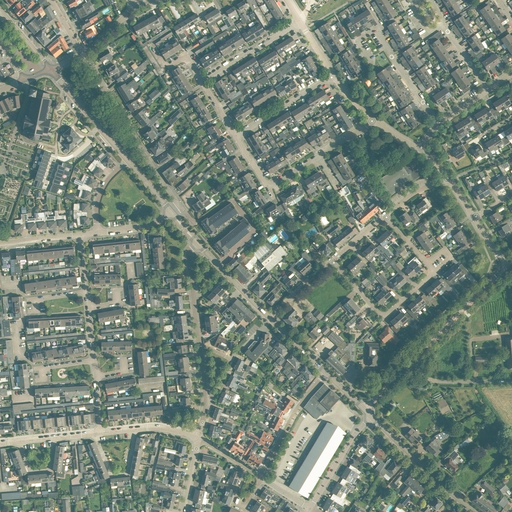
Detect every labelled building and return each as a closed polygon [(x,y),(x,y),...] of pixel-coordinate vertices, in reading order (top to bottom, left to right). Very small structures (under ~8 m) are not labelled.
[(15,10),(14,10),(20,17),(27,11),(24,8),(27,6),(29,8),(33,5),(35,3),(33,1),(32,1),(31,0),(25,0),(24,2),(22,0),(21,0),(14,6),(15,7),(13,8),(15,10)] [(46,0),(45,0),(39,0),(38,1),(40,4),(31,12),(29,10),(20,18),(25,24),(39,12),(43,9),(48,4),(46,0)] [(85,9),(92,5),(91,3),(92,2),(91,0),(90,0),(87,3),(78,7),(78,8),(72,11),(74,14),(73,14),(75,17),(77,20),(88,15),(85,9)] [(259,7),(270,0),(247,0),(246,1),(248,3),(249,5),(253,11),(259,7)] [(270,0),(259,7),(253,11),(254,11),(266,30),(285,18),(274,0),(270,0)] [(456,2),(454,0),(450,0),(445,3),(446,6),(442,9),(443,11),(456,2)] [(249,5),(248,3),(246,4),(244,1),(237,5),(241,11),(244,8),(246,10),(249,8),(248,8),(250,7),(249,5)] [(378,14),(391,6),(388,1),(380,7),(381,9),(377,12),(378,14)] [(450,12),(458,7),(456,2),(443,11),(444,12),(449,10),(450,12)] [(493,3),(492,2),(485,6),(483,4),(479,7),(481,9),(480,10),(483,15),(491,9),(489,7),(493,3)] [(56,16),(52,10),(49,5),(44,10),(43,9),(39,12),(42,17),(38,20),(35,18),(27,25),(35,34),(41,29),(56,16)] [(385,15),(394,10),(391,6),(378,14),(379,16),(384,13),(385,15)] [(226,12),(230,17),(234,15),(236,18),(239,17),(237,13),(233,7),(226,12)] [(461,11),(458,7),(450,12),(452,15),(447,18),(448,19),(461,11)] [(485,19),(498,10),(497,8),(492,11),(491,9),(483,15),(485,19)] [(223,18),(221,16),(221,15),(217,9),(211,13),(215,19),(218,17),(220,20),(223,18)] [(375,25),(377,24),(368,9),(363,12),(369,21),(371,19),(375,25)] [(394,19),(392,17),(396,15),(394,10),(385,15),(387,18),(382,21),(383,23),(386,21),(388,23),(394,19)] [(488,23),(496,17),(495,15),(499,12),(498,10),(485,19),(488,23)] [(82,28),(83,29),(91,24),(90,21),(100,15),(98,12),(83,20),(84,22),(80,24),(80,26),(81,28),(82,28)] [(366,22),(369,21),(363,12),(359,15),(368,30),(370,29),(366,22)] [(464,14),(462,12),(456,17),(457,19),(456,20),(454,21),(456,23),(451,27),(452,28),(465,19),(462,15),(464,14)] [(212,21),(215,19),(211,13),(205,17),(209,23),(211,26),(214,24),(212,21)] [(368,30),(359,15),(358,13),(353,15),(360,26),(362,24),(366,31),(368,30)] [(196,26),(199,25),(201,28),(203,26),(204,28),(208,26),(207,25),(206,25),(204,21),(201,22),(200,20),(196,14),(191,17),(195,24),(196,26)] [(151,16),(156,26),(157,28),(162,26),(156,15),(153,16),(152,15),(151,16)] [(357,28),(360,26),(353,15),(349,18),(350,21),(359,36),(361,34),(357,28)] [(54,23),(58,21),(56,16),(41,29),(42,31),(36,36),(40,41),(47,36),(43,32),(49,27),(49,28),(52,25),(55,29),(56,28),(57,27),(54,23)] [(156,26),(151,16),(146,18),(152,28),(156,26)] [(189,27),(195,24),(191,17),(185,21),(189,27)] [(491,27),(504,18),(503,17),(498,20),(496,17),(488,23),(491,27)] [(142,21),(147,31),(152,28),(146,18),(142,21)] [(227,18),(223,20),(228,28),(230,27),(232,26),(228,20),(227,18)] [(452,31),(458,27),(460,29),(468,24),(470,22),(467,18),(465,19),(452,28),(451,30),(452,31)] [(494,31),(502,26),(501,23),(505,20),(504,18),(491,27),(494,31)] [(396,21),(395,21),(394,19),(388,23),(389,25),(387,26),(389,29),(384,32),(385,34),(398,25),(396,21)] [(142,21),(138,23),(143,33),(147,31),(142,21)] [(186,29),(189,27),(185,21),(179,24),(187,36),(189,35),(186,29)] [(358,37),(359,36),(350,21),(346,23),(351,32),(354,30),(358,37)] [(259,22),(255,25),(255,26),(261,35),(266,33),(265,32),(264,31),(260,23),(259,22)] [(317,35),(330,27),(328,22),(319,27),(319,28),(320,28),(321,30),(316,33),(317,35)] [(135,38),(143,33),(138,23),(133,26),(135,30),(131,32),(135,38)] [(187,36),(179,24),(174,28),(178,34),(181,40),(187,36)] [(458,37),(471,28),(468,24),(460,29),(462,32),(457,35),(458,37)] [(393,35),(401,30),(398,25),(385,34),(386,35),(391,32),(393,35)] [(502,26),(494,31),(497,36),(510,27),(509,25),(504,28),(502,26)] [(95,35),(101,30),(98,26),(93,31),(92,29),(85,33),(88,39),(95,35)] [(257,38),(261,35),(255,26),(251,29),(257,38)] [(62,34),(59,29),(58,30),(57,27),(56,28),(57,30),(58,30),(59,32),(53,37),(50,40),(47,36),(40,41),(45,46),(51,41),(52,43),(62,34)] [(214,32),(212,27),(209,29),(213,36),(219,33),(217,30),(214,32)] [(325,36),(333,31),(330,27),(317,35),(319,37),(323,34),(325,36)] [(391,42),(406,33),(403,28),(401,30),(393,35),(394,38),(390,41),(391,42)] [(466,38),(467,40),(476,34),(471,28),(458,37),(459,39),(464,35),(466,38),(465,38),(466,38)] [(247,32),(253,41),(257,38),(251,29),(247,32)] [(323,44),(336,35),(333,31),(325,36),(327,39),(322,42),(323,44)] [(251,42),(253,41),(247,32),(242,34),(247,43),(248,43),(248,42),(250,41),(251,42)] [(245,42),(240,33),(235,36),(241,44),(243,43),(244,44),(246,43),(245,42)] [(398,44),(407,39),(409,37),(406,33),(391,42),(392,44),(397,41),(398,44)] [(504,43),(511,37),(511,35),(511,36),(509,34),(509,33),(501,39),(504,43)] [(62,47),(64,50),(65,50),(66,51),(69,49),(68,48),(69,48),(62,35),(62,34),(52,43),(47,47),(51,52),(56,58),(63,51),(60,48),(62,47)] [(241,44),(235,36),(234,34),(234,35),(234,34),(232,35),(234,37),(231,39),(237,48),(238,47),(238,46),(241,44)] [(336,35),(323,44),(324,46),(329,43),(331,45),(341,38),(339,35),(338,34),(336,35)] [(463,43),(461,44),(462,46),(464,45),(469,42),(470,44),(479,39),(476,34),(467,40),(463,43)] [(439,41),(444,38),(443,36),(440,38),(437,40),(434,42),(431,44),(430,45),(433,49),(441,44),(439,41)] [(290,47),(296,44),(291,37),(286,40),(290,47)] [(342,44),(339,40),(341,39),(341,38),(331,45),(332,48),(328,51),(329,52),(342,44)] [(235,49),(237,48),(231,39),(227,41),(232,50),(235,48),(235,49)] [(396,51),(409,43),(407,39),(398,44),(400,47),(395,49),(396,51)] [(469,52),(482,43),(479,39),(470,44),(472,47),(467,50),(469,52)] [(182,49),(177,40),(171,44),(176,51),(177,52),(180,50),(179,49),(181,48),(182,49)] [(285,50),(290,47),(286,40),(281,44),(285,50)] [(171,44),(170,41),(168,43),(169,45),(166,47),(170,55),(171,56),(174,54),(173,53),(176,51),(171,44)] [(232,50),(227,41),(222,44),(228,54),(233,51),(232,50)] [(436,54),(449,45),(447,43),(443,46),(441,44),(433,49),(436,54)] [(485,47),(482,43),(469,52),(467,53),(468,55),(474,50),(476,53),(477,52),(478,54),(485,49),(484,47),(485,47)] [(224,56),(228,54),(222,44),(218,47),(224,56)] [(282,52),(285,50),(281,44),(275,47),(279,54),(281,57),(284,55),(282,52)] [(342,44),(329,52),(330,54),(335,51),(336,54),(344,49),(342,44)] [(170,55),(166,47),(164,45),(162,46),(164,49),(160,51),(166,59),(169,57),(168,56),(170,55)] [(439,58),(447,52),(445,50),(450,46),(449,45),(436,54),(439,58)] [(212,51),(219,61),(223,58),(216,46),(214,47),(215,49),(212,51)] [(411,47),(410,47),(405,51),(404,51),(402,53),(403,53),(404,55),(400,58),(401,60),(415,50),(413,52),(411,47)] [(101,62),(105,60),(108,58),(109,60),(113,58),(108,49),(101,54),(98,56),(101,62)] [(342,61),(358,51),(356,49),(349,54),(348,51),(340,56),(342,61)] [(219,61),(212,51),(212,50),(208,52),(207,52),(214,63),(219,61)] [(279,58),(275,51),(274,51),(273,50),(271,52),(271,53),(269,54),(273,61),(275,64),(279,62),(277,59),(278,58),(279,58)] [(409,61),(416,56),(418,55),(415,50),(401,60),(402,62),(407,59),(409,61)] [(207,52),(208,52),(207,51),(205,53),(206,54),(204,56),(204,57),(210,66),(214,63),(207,52)] [(352,57),(359,53),(358,51),(342,61),(345,65),(353,60),(352,57)] [(442,62),(455,53),(453,52),(449,55),(447,52),(439,58),(442,62)] [(453,61),(451,58),(458,53),(457,52),(455,53),(442,62),(445,66),(453,61)] [(275,64),(273,61),(269,54),(264,58),(268,64),(270,68),(275,64)] [(494,54),(490,57),(496,65),(498,63),(501,68),(503,66),(500,62),(494,54)] [(311,59),(309,56),(302,60),(303,61),(300,62),(303,68),(313,62),(312,61),(313,61),(311,58),(311,59)] [(407,69),(419,60),(416,56),(409,61),(410,64),(406,67),(407,69)] [(206,69),(210,66),(204,57),(200,59),(199,59),(205,68),(206,69)] [(255,71),(261,68),(254,58),(254,57),(251,59),(251,60),(249,61),(253,68),(255,71)] [(493,66),(496,65),(490,57),(486,60),(495,72),(497,71),(493,66)] [(270,68),(268,64),(264,58),(259,61),(258,61),(263,68),(264,71),(270,68)] [(348,70),(363,60),(362,58),(355,63),(353,60),(345,65),(348,70)] [(495,72),(486,60),(485,58),(480,61),(487,71),(488,71),(488,70),(490,69),(493,73),(495,72)] [(150,60),(149,59),(133,70),(137,75),(147,67),(152,63),(150,61),(150,60)] [(414,70),(425,63),(421,59),(419,60),(407,69),(408,71),(413,67),(414,70)] [(351,74),(359,69),(357,66),(364,62),(363,60),(348,70),(346,71),(349,75),(351,74)] [(446,72),(461,62),(459,60),(455,63),(453,61),(445,66),(443,68),(446,72)] [(249,61),(244,64),(248,71),(253,68),(249,61)] [(305,74),(316,67),(313,62),(303,68),(305,70),(304,71),(305,74)] [(282,66),(278,69),(279,69),(280,72),(284,70),(285,72),(288,70),(290,69),(289,66),(287,63),(284,64),(282,66)] [(244,64),(238,68),(244,77),(246,76),(245,73),(248,71),(244,64)] [(0,82),(8,79),(7,76),(9,75),(2,65),(0,66),(0,82)] [(115,77),(118,82),(129,74),(125,69),(124,70),(121,66),(117,68),(115,65),(106,70),(110,76),(114,74),(116,76),(115,77)] [(424,66),(411,75),(412,77),(417,73),(419,76),(427,70),(424,66)] [(174,77),(181,73),(182,72),(180,69),(179,70),(178,68),(178,67),(174,70),(173,68),(169,70),(174,77)] [(316,67),(306,73),(308,75),(311,73),(313,76),(313,77),(319,72),(320,72),(318,69),(317,69),(316,67)] [(351,74),(354,78),(369,69),(368,67),(361,71),(359,69),(351,74)] [(454,77),(466,69),(465,67),(461,70),(459,68),(459,67),(451,73),(454,77)] [(242,79),(244,77),(238,68),(233,71),(237,78),(240,76),(242,79)] [(380,78),(393,69),(391,68),(387,71),(385,68),(377,74),(380,78)] [(383,83),(391,77),(389,74),(394,71),(393,69),(380,78),(383,83)] [(457,82),(465,76),(463,74),(468,70),(466,69),(454,77),(457,82)] [(417,84),(430,75),(427,70),(419,76),(421,79),(416,82),(417,84)] [(177,83),(185,78),(186,78),(184,75),(183,76),(181,73),(174,77),(174,78),(172,79),(176,85),(178,83),(177,83)] [(425,85),(433,79),(430,75),(417,84),(418,85),(423,82),(425,85)] [(460,86),(472,77),(471,75),(467,79),(465,76),(457,82),(460,86)] [(386,87),(399,78),(397,76),(393,80),(391,77),(383,83),(386,87)] [(472,77),(460,86),(463,90),(460,92),(462,95),(471,89),(469,86),(471,85),(471,84),(471,85),(469,82),(474,79),(472,77)] [(125,83),(117,88),(121,94),(129,90),(131,88),(132,87),(133,87),(137,83),(139,82),(135,78),(127,85),(125,83)] [(181,89),(188,84),(189,83),(187,81),(186,81),(185,78),(177,83),(178,83),(181,89)] [(291,90),(297,87),(293,80),(290,78),(285,81),(287,84),(287,83),(291,90)] [(389,91),(397,86),(395,83),(400,80),(399,78),(386,87),(389,91)] [(426,87),(422,90),(422,91),(423,92),(424,92),(425,91),(427,90),(428,89),(431,87),(436,83),(438,82),(435,78),(433,79),(425,85),(426,87)] [(137,83),(133,87),(135,90),(142,83),(141,82),(140,80),(139,82),(137,83)] [(218,89),(227,84),(228,83),(226,80),(223,82),(222,80),(215,84),(218,89)] [(280,83),(280,84),(282,87),(286,93),(291,90),(287,83),(287,84),(285,81),(283,82),(283,81),(280,83)] [(446,83),(446,82),(445,81),(441,84),(444,89),(441,91),(447,99),(449,97),(453,102),(454,100),(452,97),(455,95),(449,87),(446,83)] [(179,102),(190,95),(189,95),(188,92),(192,90),(192,89),(192,90),(192,89),(191,86),(190,87),(188,84),(181,89),(184,94),(177,99),(179,102)] [(228,90),(228,91),(231,89),(227,84),(218,89),(222,95),(228,90)] [(405,87),(403,85),(399,88),(397,86),(389,91),(387,93),(389,97),(390,96),(390,97),(392,95),(392,96),(405,87)] [(271,97),(277,93),(272,87),(267,90),(271,97)] [(280,97),(286,93),(282,87),(276,90),(280,97)] [(395,100),(403,94),(401,92),(406,88),(405,87),(392,96),(395,100)] [(271,97),(267,90),(266,88),(260,91),(262,93),(266,100),(271,97)] [(22,119),(22,123),(23,125),(24,126),(24,128),(26,128),(25,135),(29,136),(30,136),(31,138),(30,138),(31,139),(33,140),(32,140),(33,141),(33,140),(35,140),(35,141),(36,141),(35,140),(38,140),(40,138),(40,139),(41,140),(50,142),(50,140),(52,133),(48,133),(49,131),(51,130),(52,125),(51,123),(50,123),(51,121),(51,120),(50,120),(50,121),(48,120),(49,114),(50,114),(50,113),(51,107),(52,107),(52,106),(51,106),(53,99),(50,99),(51,94),(49,94),(49,93),(47,93),(47,94),(40,92),(38,91),(37,91),(37,90),(32,89),(31,89),(30,95),(33,96),(32,102),(29,113),(29,116),(26,115),(26,118),(25,118),(22,119)] [(153,101),(161,94),(157,89),(149,96),(153,101)] [(167,89),(161,94),(164,97),(170,91),(167,89)] [(126,102),(134,98),(129,90),(121,94),(126,102)] [(241,93),(240,91),(236,93),(234,91),(230,93),(228,91),(228,90),(222,95),(225,100),(229,98),(231,100),(236,97),(241,93)] [(330,100),(323,90),(321,92),(320,90),(318,91),(324,100),(325,103),(330,100)] [(320,103),(324,100),(318,91),(316,93),(317,94),(315,95),(320,103)] [(444,100),(447,99),(441,91),(437,94),(446,106),(448,105),(444,100)] [(262,93),(259,95),(257,92),(254,93),(260,103),(266,100),(262,93)] [(255,107),(260,103),(254,93),(251,95),(253,99),(251,100),(255,107)] [(410,95),(409,93),(405,97),(403,94),(395,100),(393,101),(396,105),(410,95)] [(444,108),(446,106),(437,94),(433,97),(438,105),(439,105),(441,103),(444,108)] [(0,114),(0,115),(0,114),(0,112),(1,112),(2,114),(13,108),(12,106),(13,106),(14,106),(14,108),(20,107),(19,95),(12,96),(13,99),(11,99),(9,100),(8,98),(0,101),(0,114)] [(194,106),(202,101),(198,96),(194,98),(192,96),(193,95),(187,99),(189,102),(191,101),(194,106)] [(320,103),(315,95),(313,97),(312,95),(310,96),(316,105),(320,103)] [(400,109),(401,108),(409,103),(409,102),(409,103),(407,100),(412,97),(410,95),(396,105),(398,109),(400,109)] [(511,105),(511,99),(511,97),(508,99),(506,95),(499,100),(505,109),(507,107),(508,108),(511,105)] [(311,108),(316,105),(310,96),(308,98),(309,99),(307,100),(308,102),(311,108)] [(137,99),(128,105),(132,112),(142,105),(140,103),(137,99)] [(502,110),(505,109),(499,100),(493,104),(495,107),(492,109),(496,115),(499,114),(498,111),(501,109),(502,110)] [(198,111),(205,107),(202,101),(194,106),(198,111)] [(245,107),(249,114),(254,111),(249,102),(248,101),(245,103),(247,106),(245,107)] [(313,110),(311,108),(308,102),(306,103),(305,102),(303,103),(309,112),(313,110)] [(305,115),(309,112),(303,103),(301,104),(302,106),(300,107),(305,115)] [(335,115),(343,110),(341,107),(343,107),(342,104),(332,110),(335,115)] [(401,117),(403,115),(416,107),(415,105),(410,108),(408,106),(409,106),(408,105),(398,112),(401,117)] [(201,117),(208,112),(205,107),(198,111),(195,113),(197,116),(199,114),(201,117)] [(245,107),(239,110),(244,117),(249,114),(245,107)] [(305,115),(300,107),(298,108),(297,107),(295,108),(300,117),(305,115)] [(406,120),(414,114),(413,112),(417,108),(416,107),(403,115),(406,120)] [(487,107),(481,111),(486,120),(489,119),(490,120),(493,117),(496,115),(492,109),(489,110),(487,107)] [(145,108),(135,116),(144,127),(153,119),(145,108)] [(182,115),(183,113),(180,108),(178,110),(167,120),(172,125),(182,115)] [(296,120),(300,117),(295,108),(293,110),(294,111),(292,112),(291,112),(293,114),(296,120)] [(238,121),(244,117),(239,110),(238,109),(232,112),(238,121)] [(338,119),(347,113),(345,111),(344,112),(343,110),(335,115),(338,119)] [(160,111),(153,117),(157,121),(162,115),(160,111)] [(484,122),(486,120),(481,111),(474,115),(476,119),(474,120),(478,127),(480,125),(479,123),(483,120),(484,122)] [(208,112),(201,117),(199,118),(203,126),(206,124),(205,123),(212,118),(208,112)] [(300,126),(296,120),(293,114),(290,116),(288,112),(287,112),(288,112),(286,114),(285,112),(283,113),(289,123),(289,124),(293,121),(298,128),(300,126)] [(285,125),(289,123),(283,113),(281,115),(282,116),(280,117),(285,125)] [(340,123),(348,118),(346,116),(348,115),(347,113),(338,119),(340,123)] [(409,124),(422,115),(421,113),(416,117),(414,114),(406,120),(409,124)] [(17,115),(14,114),(12,120),(2,124),(4,127),(14,122),(17,115)] [(409,124),(412,128),(420,123),(420,122),(420,123),(418,120),(423,117),(422,115),(409,124)] [(285,125),(280,117),(277,119),(277,117),(275,118),(280,128),(285,125)] [(280,128),(275,118),(273,120),(273,121),(271,122),(277,131),(281,129),(280,128)] [(341,127),(342,127),(352,121),(350,119),(349,120),(348,118),(340,123),(339,124),(341,127)] [(478,127),(474,120),(471,122),(468,118),(461,122),(467,131),(470,129),(469,128),(473,125),(475,129),(478,127)] [(345,131),(353,126),(351,124),(353,123),(352,121),(342,127),(345,131)] [(277,131),(271,122),(269,124),(268,122),(266,124),(267,125),(265,127),(268,132),(271,131),(272,133),(276,130),(277,131)] [(458,130),(455,132),(456,134),(457,136),(459,139),(462,137),(466,135),(468,133),(467,131),(461,122),(455,126),(458,130)] [(210,134),(219,129),(216,125),(213,127),(211,123),(204,127),(207,132),(208,131),(210,134)] [(326,126),(325,124),(323,126),(323,125),(319,128),(320,130),(326,140),(328,138),(327,137),(329,136),(328,134),(331,132),(328,127),(327,127),(326,126)] [(153,125),(151,127),(151,128),(148,130),(149,131),(144,134),(147,139),(146,139),(148,141),(149,142),(155,138),(157,136),(155,132),(157,130),(153,125)] [(61,136),(60,142),(64,143),(65,144),(64,144),(67,148),(64,151),(66,154),(74,147),(72,145),(76,142),(77,144),(82,140),(80,137),(80,136),(79,135),(78,135),(71,127),(63,134),(64,135),(62,137),(61,136)] [(155,144),(150,147),(152,150),(151,152),(152,154),(154,153),(156,156),(165,150),(165,149),(167,148),(167,149),(170,148),(169,147),(176,142),(171,136),(174,134),(171,128),(170,127),(168,129),(166,132),(161,136),(161,137),(159,140),(155,143),(155,144)] [(511,130),(510,128),(504,132),(506,135),(503,137),(507,144),(510,142),(509,140),(511,137),(511,130)] [(214,144),(219,141),(221,140),(219,135),(222,133),(219,129),(210,134),(213,138),(211,139),(212,140),(209,142),(210,144),(205,147),(206,148),(214,144)] [(314,129),(309,132),(310,134),(312,136),(318,145),(319,144),(319,142),(321,141),(316,133),(315,131),(314,131),(314,129)] [(324,141),(326,140),(320,130),(316,133),(321,141),(323,139),(324,141)] [(250,143),(259,137),(256,133),(247,139),(250,143)] [(312,136),(310,137),(309,135),(307,137),(308,138),(312,146),(313,146),(315,145),(316,146),(318,145),(312,136)] [(507,144),(503,137),(500,139),(498,135),(492,140),(497,149),(500,147),(499,145),(503,143),(504,146),(507,144)] [(254,146),(262,141),(259,137),(250,143),(251,145),(252,144),(254,146)] [(224,150),(231,145),(227,139),(221,143),(219,141),(214,144),(206,148),(209,152),(216,148),(216,149),(218,148),(219,148),(222,147),(224,150)] [(310,148),(307,143),(304,139),(300,141),(305,149),(307,148),(308,149),(310,148)] [(495,151),(497,149),(492,140),(485,144),(487,147),(485,149),(486,151),(488,154),(489,155),(492,153),(490,151),(494,149),(495,151)] [(255,151),(266,144),(264,145),(262,141),(254,146),(255,148),(254,149),(255,151)] [(303,150),(305,149),(300,141),(296,144),(302,153),(304,152),(303,150)] [(178,150),(182,154),(190,146),(187,142),(178,150)] [(472,149),(468,142),(463,145),(466,150),(467,151),(472,149)] [(260,157),(266,153),(268,152),(270,151),(266,144),(255,151),(256,153),(258,152),(259,154),(259,155),(259,154),(260,157)] [(300,154),(302,153),(296,144),(292,146),(297,154),(299,153),(300,154)] [(458,150),(454,152),(458,159),(465,154),(464,152),(466,150),(463,145),(462,144),(460,146),(459,145),(456,147),(458,150)] [(229,155),(235,151),(231,145),(224,150),(226,153),(223,155),(224,157),(221,158),(224,162),(230,157),(229,155)] [(488,154),(486,151),(484,153),(479,145),(472,150),(476,157),(480,155),(482,158),(488,154)] [(294,155),(297,154),(292,146),(288,149),(293,158),(295,157),(294,155)] [(32,167),(32,168),(38,170),(37,172),(35,180),(33,186),(36,187),(42,189),(49,192),(57,194),(63,196),(65,190),(66,187),(67,183),(68,180),(69,176),(71,173),(72,169),(73,165),(66,163),(60,161),(57,160),(58,156),(57,155),(58,154),(44,149),(43,151),(43,150),(38,149),(37,153),(36,156),(35,160),(34,163),(32,167)] [(291,159),(293,158),(288,149),(284,151),(288,159),(289,159),(291,158),(291,159)] [(159,161),(158,162),(160,164),(161,164),(161,165),(171,159),(167,152),(157,159),(159,161)] [(168,181),(172,186),(181,180),(179,176),(183,172),(184,173),(188,170),(194,164),(195,163),(194,161),(200,155),(197,152),(189,160),(190,161),(188,162),(176,171),(177,172),(177,173),(168,181)] [(331,166),(345,157),(345,156),(343,157),(341,153),(336,156),(335,156),(334,157),(332,158),(333,159),(333,158),(334,161),(329,164),(331,166)] [(95,159),(104,168),(106,166),(107,167),(109,165),(110,166),(113,164),(112,163),(113,162),(109,158),(105,154),(100,159),(98,156),(95,159)] [(177,173),(177,172),(175,174),(173,171),(188,160),(186,157),(183,154),(172,162),(174,165),(162,173),(168,181),(177,173)] [(287,164),(287,163),(282,155),(278,158),(284,167),(286,166),(285,165),(287,163),(287,164)] [(346,162),(349,160),(346,156),(345,157),(331,166),(332,167),(337,164),(338,167),(347,162),(346,162)] [(230,158),(231,157),(230,158),(230,157),(224,162),(217,166),(218,167),(219,167),(222,166),(224,166),(227,164),(230,169),(229,170),(240,163),(236,157),(231,160),(230,158)] [(282,168),(284,167),(278,158),(274,161),(279,168),(281,167),(282,168)] [(102,171),(104,168),(95,159),(92,163),(95,165),(91,170),(95,173),(94,174),(99,177),(99,176),(100,177),(102,174),(103,171),(102,171)] [(277,170),(279,168),(274,161),(270,163),(276,172),(278,171),(277,170)] [(335,175),(349,166),(347,162),(338,167),(340,170),(335,173),(336,174),(335,175)] [(403,187),(423,176),(419,168),(415,171),(410,162),(405,165),(402,167),(383,177),(382,178),(390,192),(391,193),(391,195),(397,192),(403,187)] [(240,175),(238,172),(244,169),(240,163),(229,170),(232,174),(232,173),(234,176),(232,177),(233,179),(235,178),(241,174),(240,175)] [(274,174),(276,172),(270,163),(266,166),(271,174),(271,173),(273,172),(274,174)] [(507,173),(504,169),(501,165),(498,166),(503,174),(500,176),(501,178),(498,180),(503,187),(509,184),(504,176),(504,175),(507,173)] [(344,176),(352,171),(349,166),(335,175),(336,177),(342,173),(344,176)] [(352,171),(344,176),(345,179),(340,182),(343,186),(348,183),(350,182),(349,181),(349,179),(355,175),(352,171)] [(322,186),(328,182),(325,176),(322,178),(318,172),(311,177),(316,184),(319,182),(322,186)] [(252,179),(248,173),(242,177),(241,174),(235,178),(237,180),(238,180),(242,186),(244,184),(252,179)] [(492,182),(497,191),(503,187),(498,180),(495,181),(494,179),(491,181),(487,174),(484,176),(489,183),(489,184),(492,182)] [(74,183),(79,185),(91,190),(92,187),(93,187),(95,185),(96,185),(97,182),(96,182),(97,181),(92,178),(91,179),(87,176),(84,182),(76,178),(74,183)] [(491,192),(486,185),(489,183),(484,176),(481,178),(484,183),(483,183),(481,184),(483,187),(480,188),(485,196),(491,192)] [(313,187),(316,184),(311,177),(304,181),(308,187),(305,188),(309,194),(315,190),(313,187)] [(187,178),(177,187),(181,192),(188,185),(187,184),(190,181),(187,178)] [(245,192),(240,195),(241,196),(242,197),(246,195),(252,191),(251,188),(256,185),(252,179),(244,184),(242,186),(244,189),(245,192)] [(90,192),(91,190),(79,185),(77,189),(81,190),(79,196),(84,198),(89,200),(90,199),(91,196),(90,196),(91,193),(90,192)] [(470,185),(467,187),(469,190),(472,195),(474,193),(478,200),(479,199),(480,200),(484,198),(483,197),(485,196),(480,188),(479,186),(476,188),(473,190),(470,185)] [(213,191),(217,196),(222,191),(218,186),(215,188),(216,188),(213,191)] [(301,191),(300,191),(296,186),(294,187),(294,189),(289,192),(295,203),(296,203),(301,200),(300,198),(303,196),(304,195),(301,191)] [(256,200),(263,196),(259,190),(256,192),(254,189),(252,191),(246,195),(248,197),(249,200),(254,197),(256,200)] [(295,203),(289,192),(283,196),(283,194),(280,196),(284,202),(281,205),(284,211),(288,209),(285,205),(290,202),(292,205),(293,205),(295,203)] [(209,200),(208,201),(202,193),(197,196),(200,200),(193,205),(195,209),(194,209),(196,212),(197,211),(197,212),(200,210),(202,212),(206,209),(205,207),(211,203),(209,200)] [(263,196),(256,200),(259,207),(266,202),(263,196)] [(428,209),(432,206),(426,197),(423,200),(423,201),(417,206),(419,208),(415,211),(417,214),(427,207),(428,209)] [(210,240),(214,245),(213,245),(214,246),(213,246),(215,249),(216,248),(223,256),(230,250),(229,249),(248,232),(247,231),(252,227),(244,218),(243,219),(240,215),(238,213),(231,203),(209,218),(208,217),(200,222),(207,231),(206,232),(208,235),(208,234),(209,235),(209,234),(212,238),(210,240)] [(364,211),(369,218),(379,209),(374,203),(369,207),(367,206),(366,206),(365,207),(364,208),(364,209),(365,211),(364,211)] [(73,214),(87,214),(87,211),(88,211),(88,208),(89,208),(89,205),(88,205),(88,204),(83,204),(78,204),(77,210),(74,210),(73,214)] [(284,211),(281,205),(280,205),(281,206),(278,208),(275,204),(266,210),(270,216),(271,216),(273,219),(280,215),(285,211),(284,211)] [(352,218),(355,216),(348,204),(345,206),(352,218)] [(260,207),(251,215),(254,217),(262,210),(260,207)] [(288,209),(284,211),(285,211),(290,220),(293,217),(288,209)] [(363,224),(369,218),(364,211),(361,209),(356,214),(358,216),(357,217),(363,224)] [(56,225),(59,225),(59,227),(67,226),(66,220),(65,215),(59,216),(58,210),(54,211),(55,216),(56,225)] [(55,216),(49,217),(48,211),(44,212),(45,217),(46,226),(49,226),(49,228),(57,227),(56,225),(55,216)] [(414,211),(408,215),(406,212),(399,217),(405,224),(411,220),(414,223),(420,219),(414,211)] [(45,217),(38,218),(38,212),(34,213),(35,218),(36,227),(39,227),(39,229),(46,228),(46,226),(45,217)] [(444,223),(451,218),(447,212),(438,219),(440,222),(442,220),(444,223)] [(490,217),(494,223),(500,219),(498,215),(499,214),(498,212),(490,217)] [(35,218),(28,219),(28,213),(24,214),(26,228),(29,228),(29,230),(36,229),(36,227),(35,218)] [(23,229),(26,228),(24,214),(21,214),(21,220),(15,220),(15,226),(16,231),(23,231),(23,229)] [(87,214),(73,214),(74,219),(77,219),(78,225),(83,225),(89,224),(89,223),(90,223),(89,220),(88,220),(88,217),(87,217),(87,214)] [(511,216),(503,223),(504,225),(501,227),(502,229),(498,231),(502,237),(506,235),(505,233),(511,229),(508,224),(511,220),(511,216)] [(446,230),(455,223),(451,218),(444,223),(447,226),(444,228),(446,230)] [(286,220),(282,224),(284,227),(283,228),(287,233),(292,229),(291,228),(287,222),(286,220)] [(426,228),(430,223),(428,220),(424,224),(418,229),(420,232),(426,228)] [(331,235),(336,231),(334,227),(331,224),(329,226),(332,229),(328,232),(331,235)] [(341,235),(337,230),(339,228),(337,225),(335,226),(334,227),(336,231),(340,235),(345,242),(356,233),(350,227),(341,235)] [(463,233),(462,233),(460,231),(458,233),(455,229),(448,234),(445,236),(448,239),(451,236),(453,240),(455,238),(458,242),(465,237),(464,236),(465,235),(463,233)] [(421,244),(429,240),(426,236),(430,234),(428,230),(417,237),(421,244)] [(263,231),(259,234),(264,240),(268,237),(263,231)] [(340,235),(336,231),(337,231),(336,232),(339,236),(333,241),(338,248),(345,242),(340,235)] [(395,239),(397,237),(393,232),(390,234),(388,231),(383,235),(391,244),(393,242),(391,240),(393,237),(395,239)] [(158,237),(158,232),(148,233),(148,239),(152,238),(152,243),(162,242),(161,237),(158,237)] [(388,246),(391,244),(383,235),(377,240),(383,246),(386,244),(388,246)] [(457,251),(459,255),(467,248),(468,247),(466,244),(469,242),(465,237),(458,242),(462,247),(457,251)] [(437,244),(435,240),(431,243),(429,240),(421,244),(426,251),(437,244)] [(330,249),(333,247),(329,242),(326,245),(324,242),(319,246),(315,241),(311,244),(318,252),(319,251),(322,254),(323,253),(326,256),(332,251),(330,249)] [(240,265),(233,271),(239,277),(246,284),(254,275),(248,269),(245,265),(248,262),(252,266),(255,263),(261,268),(260,269),(265,274),(269,270),(281,260),(281,259),(282,258),(283,257),(287,253),(281,246),(279,247),(276,251),(273,248),(270,250),(264,244),(263,243),(253,252),(252,251),(250,253),(238,263),(240,265)] [(94,254),(99,254),(98,244),(92,245),(92,247),(93,247),(93,248),(93,249),(91,249),(91,254),(92,254),(94,254)] [(373,255),(376,253),(378,255),(381,252),(373,244),(368,249),(373,255)] [(402,247),(399,249),(396,245),(393,248),(399,254),(405,249),(402,247)] [(371,257),(373,255),(368,249),(362,253),(370,262),(373,260),(371,257)] [(233,259),(227,264),(232,269),(238,263),(250,253),(247,250),(244,253),(241,255),(241,256),(235,261),(233,258),(233,259)] [(17,252),(16,252),(17,260),(18,263),(21,263),(20,259),(25,259),(25,256),(25,253),(24,251),(17,252)] [(302,263),(309,271),(311,269),(312,270),(314,268),(309,262),(311,259),(305,251),(302,254),(302,256),(305,260),(302,263)] [(381,254),(382,255),(385,259),(384,259),(386,261),(382,264),(384,267),(388,264),(389,263),(392,261),(388,256),(384,251),(381,254)] [(3,266),(7,265),(6,260),(11,260),(10,253),(9,253),(9,252),(6,252),(6,253),(2,253),(3,261),(3,266)] [(353,262),(358,268),(361,266),(363,268),(366,266),(364,264),(358,257),(353,262)] [(415,257),(408,263),(410,266),(416,273),(421,268),(419,266),(421,264),(415,257)] [(392,261),(389,263),(397,272),(400,270),(395,264),(392,261)] [(353,277),(356,275),(358,273),(361,271),(358,268),(353,262),(348,267),(353,272),(350,274),(354,278),(353,277)] [(397,263),(395,264),(400,270),(401,271),(404,269),(398,262),(397,263)] [(309,271),(302,263),(298,267),(294,263),(292,264),(291,266),(297,272),(299,270),(305,276),(307,274),(306,273),(309,271)] [(468,271),(463,266),(460,269),(456,264),(450,269),(457,278),(459,279),(468,271)] [(290,271),(286,275),(288,276),(295,284),(297,282),(298,283),(300,280),(295,274),(297,272),(291,266),(292,267),(288,270),(290,271)] [(416,273),(410,266),(405,271),(411,277),(416,273)] [(454,280),(457,278),(450,269),(444,274),(448,279),(445,282),(450,287),(452,285),(456,282),(454,280)] [(209,283),(216,276),(210,270),(203,276),(209,283)] [(260,297),(266,291),(261,286),(271,275),(268,272),(257,283),(258,284),(253,290),(260,297)] [(386,284),(388,281),(381,273),(379,276),(378,276),(386,285),(386,284)] [(406,281),(401,275),(399,273),(397,275),(396,274),(393,277),(401,286),(406,281)] [(384,287),(386,285),(378,276),(379,276),(377,274),(374,276),(376,278),(384,287)] [(167,276),(167,281),(167,284),(170,284),(170,288),(174,288),(177,288),(182,288),(181,278),(173,279),(173,275),(167,276)] [(295,284),(288,276),(284,279),(281,276),(277,279),(283,285),(285,283),(290,289),(293,287),(292,286),(295,284)] [(389,282),(391,285),(396,291),(401,286),(393,277),(390,279),(391,280),(389,282)] [(438,280),(432,285),(437,291),(438,292),(441,290),(443,292),(446,290),(448,292),(449,294),(451,296),(450,297),(453,300),(454,301),(459,297),(458,296),(454,292),(453,291),(450,288),(450,287),(445,282),(443,284),(444,285),(443,286),(438,280)] [(431,296),(437,291),(432,285),(426,290),(431,296)] [(213,291),(219,297),(225,292),(219,286),(213,291)] [(386,299),(391,294),(385,287),(384,288),(382,287),(380,289),(378,290),(377,290),(386,299)] [(267,301),(271,305),(272,305),(271,304),(273,302),(275,303),(280,299),(274,294),(276,292),(274,289),(267,296),(270,298),(269,298),(268,299),(269,299),(267,301)] [(381,304),(386,299),(377,290),(376,293),(373,295),(375,298),(376,298),(381,304)] [(214,303),(219,297),(213,291),(208,297),(214,303)] [(169,306),(169,303),(161,301),(152,299),(154,293),(152,293),(149,292),(151,308),(169,306)] [(431,303),(430,301),(426,297),(423,300),(420,296),(414,301),(421,309),(426,305),(427,307),(431,303)] [(430,301),(431,303),(435,307),(438,304),(433,298),(430,301)] [(228,309),(234,314),(243,305),(237,299),(231,306),(228,309)] [(355,304),(351,299),(348,302),(348,301),(342,307),(346,312),(349,310),(355,304)] [(342,301),(335,307),(337,309),(344,303),(342,301)] [(408,312),(408,313),(413,318),(413,319),(417,323),(417,322),(419,320),(418,317),(417,315),(418,314),(417,313),(421,309),(414,301),(408,306),(412,310),(409,313),(408,312)] [(351,317),(357,312),(360,309),(355,304),(349,310),(351,313),(349,315),(351,317)] [(243,305),(234,314),(235,315),(236,317),(239,320),(239,319),(242,316),(249,310),(243,305)] [(297,312),(293,308),(283,319),(292,327),(297,322),(298,323),(302,319),(299,316),(296,319),(293,316),(297,312)] [(319,320),(324,316),(317,309),(313,314),(319,320)] [(239,319),(239,320),(241,322),(244,318),(249,322),(255,316),(249,310),(242,316),(239,319)] [(207,324),(217,323),(217,319),(215,320),(214,316),(216,315),(216,312),(208,313),(209,316),(205,317),(206,322),(207,321),(207,324),(206,324),(206,325),(207,324)] [(317,319),(309,312),(304,317),(312,325),(317,319)] [(401,312),(396,317),(402,323),(403,325),(407,322),(408,322),(409,322),(412,326),(417,323),(413,319),(413,318),(412,318),(407,313),(404,315),(401,312)] [(177,324),(186,323),(185,315),(171,317),(172,320),(177,320),(177,324)] [(160,323),(159,316),(148,317),(149,325),(160,323)] [(358,318),(355,316),(346,324),(347,324),(349,326),(358,318)] [(362,319),(360,316),(358,318),(349,326),(347,328),(346,329),(348,332),(355,325),(359,331),(367,324),(369,327),(371,325),(367,319),(365,321),(363,318),(362,319)] [(405,327),(402,323),(396,317),(391,322),(394,325),(391,327),(396,333),(400,330),(404,326),(405,327)] [(34,328),(34,318),(31,319),(31,318),(29,318),(29,322),(26,322),(27,328),(34,328)] [(228,331),(232,327),(235,323),(233,321),(232,322),(229,325),(225,329),(228,331)] [(178,331),(187,330),(186,323),(177,324),(175,324),(176,327),(178,327),(178,331)] [(210,331),(211,335),(219,334),(218,330),(216,330),(216,326),(217,326),(217,323),(207,324),(208,327),(206,327),(207,332),(210,331)] [(240,335),(246,328),(243,325),(237,332),(240,335)] [(315,340),(319,336),(319,337),(320,335),(316,331),(319,328),(317,325),(313,328),(308,333),(315,340)] [(325,326),(321,331),(325,335),(328,332),(330,330),(329,330),(328,329),(326,327),(325,326)] [(175,332),(173,332),(174,339),(176,339),(176,343),(185,342),(184,338),(188,338),(187,330),(178,331),(177,331),(175,332)] [(399,340),(393,334),(391,336),(386,330),(379,336),(385,342),(389,338),(394,345),(399,340)] [(347,344),(337,335),(333,331),(330,334),(328,336),(338,347),(331,354),(327,359),(326,359),(325,360),(342,375),(343,374),(347,369),(346,368),(350,364),(355,364),(356,343),(348,343),(347,344)] [(367,332),(361,338),(363,341),(370,335),(367,332)] [(267,349),(270,346),(268,344),(269,343),(269,338),(268,338),(268,334),(262,333),(262,337),(260,337),(259,342),(254,341),(248,348),(244,353),(254,362),(256,360),(263,352),(266,348),(267,349)] [(231,349),(234,344),(234,342),(231,341),(230,342),(219,336),(214,346),(218,348),(218,347),(227,351),(228,348),(231,349)] [(275,348),(272,352),(274,354),(283,345),(278,340),(278,341),(272,346),(275,348)] [(367,365),(377,366),(377,356),(372,356),(372,349),(378,349),(378,344),(367,343),(366,356),(368,356),(367,365)] [(85,352),(85,351),(87,350),(86,344),(78,346),(80,355),(86,354),(85,352)] [(178,353),(187,352),(190,352),(189,345),(186,345),(174,346),(174,350),(177,349),(178,353)] [(281,357),(288,350),(283,345),(274,354),(279,358),(275,362),(277,364),(278,364),(280,361),(282,360),(279,358),(281,356),(281,357)] [(164,357),(171,356),(171,353),(164,354),(164,346),(162,346),(163,354),(164,357)] [(269,351),(272,348),(270,346),(267,349),(266,348),(263,352),(266,355),(269,351)] [(35,362),(38,361),(37,352),(28,353),(29,359),(33,359),(33,363),(35,362)] [(296,357),(291,353),(286,359),(288,361),(285,364),(286,364),(284,367),(285,369),(289,365),(296,357)] [(3,366),(8,366),(8,364),(7,357),(3,358),(0,358),(0,361),(3,361),(3,366)] [(176,365),(188,364),(187,357),(178,358),(179,362),(176,362),(176,365)] [(289,365),(286,369),(290,373),(286,377),(289,379),(290,377),(291,376),(293,373),(291,372),(294,369),(295,369),(296,368),(299,364),(301,362),(296,357),(291,363),(289,365)] [(243,367),(245,362),(238,358),(236,363),(243,367)] [(243,367),(236,363),(233,368),(240,372),(239,374),(242,376),(245,371),(252,375),(254,372),(252,371),(246,368),(243,367)] [(180,372),(189,371),(188,364),(176,365),(177,368),(180,368),(180,372)] [(302,377),(309,370),(305,365),(299,371),(302,374),(299,377),(299,376),(291,384),(293,387),(302,378),(302,377)] [(302,378),(301,379),(303,381),(304,380),(306,382),(308,381),(309,380),(314,375),(309,370),(302,377),(302,378)] [(237,378),(230,375),(228,380),(246,389),(248,386),(239,382),(240,380),(243,381),(245,377),(238,374),(237,378)] [(181,377),(177,377),(177,385),(190,384),(190,378),(181,379),(181,377)] [(228,380),(225,385),(232,388),(232,389),(236,391),(237,388),(240,389),(244,391),(247,392),(248,390),(248,389),(246,389),(228,380)] [(331,407),(339,398),(324,383),(311,397),(304,407),(304,408),(316,419),(321,415),(322,416),(325,413),(326,413),(329,411),(330,412),(331,412),(332,411),(332,410),(332,409),(331,409),(331,407)] [(182,391),(191,390),(190,384),(177,385),(178,392),(175,392),(176,396),(182,395),(182,392),(182,391)] [(236,394),(235,393),(231,391),(229,394),(222,391),(220,396),(233,402),(236,394)] [(230,407),(233,402),(220,396),(218,401),(230,407)] [(290,407),(294,402),(286,397),(283,400),(285,401),(283,403),(290,407)] [(263,404),(274,410),(277,406),(275,404),(276,403),(274,402),(273,403),(265,399),(264,401),(263,400),(263,399),(260,398),(259,398),(258,401),(263,404)] [(438,404),(447,420),(454,416),(445,400),(438,404)] [(277,406),(274,410),(282,414),(284,411),(286,413),(290,407),(283,403),(282,405),(280,404),(278,407),(277,406)] [(261,408),(273,414),(274,410),(262,404),(261,408)] [(214,413),(229,418),(230,414),(222,412),(223,410),(215,407),(214,413)] [(282,414),(274,410),(273,414),(272,414),(274,414),(271,420),(280,425),(281,424),(283,422),(282,421),(283,419),(280,418),(282,414)] [(15,424),(14,414),(14,415),(14,411),(10,412),(11,418),(9,418),(10,421),(3,422),(4,425),(4,433),(12,432),(11,425),(15,424)] [(95,422),(94,413),(86,414),(87,423),(90,423),(90,425),(93,424),(93,422),(95,422)] [(227,422),(229,418),(214,413),(212,418),(219,421),(220,420),(224,422),(223,425),(225,426),(231,428),(233,424),(227,422)] [(277,431),(280,425),(271,420),(273,421),(272,424),(271,423),(269,427),(277,431)] [(307,497),(308,497),(343,437),(345,434),(327,423),(309,453),(289,486),(290,487),(307,497)] [(226,435),(227,434),(222,432),(223,428),(218,427),(218,426),(210,425),(209,430),(224,434),(226,435)] [(431,442),(426,447),(428,448),(430,450),(430,451),(433,454),(435,456),(441,451),(442,449),(441,448),(440,447),(435,442),(435,441),(437,440),(437,441),(440,440),(441,440),(443,439),(443,438),(448,436),(446,433),(450,431),(450,432),(451,432),(448,428),(434,436),(435,436),(430,439),(431,442)] [(411,429),(405,435),(415,444),(419,441),(421,438),(411,429)] [(226,435),(224,434),(209,430),(208,436),(219,438),(220,436),(226,438),(226,435)] [(244,433),(239,430),(234,438),(238,441),(241,435),(242,436),(244,433)] [(246,436),(255,441),(259,443),(268,447),(269,444),(270,445),(274,438),(271,437),(272,436),(267,433),(267,434),(264,433),(263,436),(262,437),(261,439),(247,432),(245,436),(246,436)] [(373,450),(375,448),(371,445),(374,442),(369,438),(369,436),(367,436),(366,436),(364,437),(364,439),(360,443),(360,442),(357,445),(368,454),(372,449),(373,450)] [(136,444),(143,445),(147,446),(149,439),(137,437),(138,437),(136,444)] [(459,445),(461,447),(468,441),(467,439),(459,445)] [(90,450),(97,447),(94,442),(95,442),(95,441),(88,444),(90,450)] [(177,441),(175,447),(179,448),(178,452),(185,453),(186,446),(183,445),(184,443),(177,441)] [(254,452),(258,444),(259,443),(255,441),(254,442),(249,450),(254,452)] [(56,452),(64,453),(64,448),(65,447),(65,446),(64,446),(65,444),(67,445),(68,442),(60,443),(60,446),(58,445),(58,446),(56,445),(56,446),(57,446),(56,452)] [(235,453),(240,445),(235,442),(230,449),(235,453)] [(142,448),(143,445),(136,444),(135,450),(142,451),(146,452),(147,449),(142,448)] [(238,448),(235,453),(241,456),(243,454),(245,455),(249,450),(246,448),(246,449),(241,445),(240,445),(239,446),(238,448)] [(97,447),(90,450),(93,456),(100,453),(99,453),(97,448),(97,447)] [(368,454),(364,459),(368,463),(372,458),(373,459),(374,458),(377,461),(379,459),(381,461),(381,460),(382,460),(385,457),(383,454),(384,453),(378,448),(377,450),(375,448),(373,450),(372,449),(368,454)] [(16,450),(11,452),(13,458),(21,456),(21,455),(18,450),(19,450),(19,449),(17,450),(15,450),(16,450)] [(250,450),(246,456),(249,457),(247,460),(250,462),(249,463),(251,464),(252,463),(252,464),(256,457),(254,456),(255,454),(253,453),(254,452),(250,450)] [(444,459),(444,460),(444,459),(447,462),(445,465),(453,472),(456,469),(457,469),(459,468),(458,467),(459,466),(462,462),(456,457),(458,454),(454,450),(444,459)] [(100,453),(93,456),(95,462),(102,459),(99,454),(100,454),(100,453)] [(174,457),(174,454),(170,453),(169,459),(173,459),(173,460),(177,460),(176,464),(182,466),(183,459),(177,457),(174,457)] [(202,462),(217,465),(218,458),(203,455),(202,462)] [(13,458),(10,459),(11,462),(14,461),(15,464),(23,462),(23,461),(23,462),(21,456),(13,458)] [(256,457),(252,464),(258,467),(263,459),(260,457),(259,458),(256,457)] [(157,463),(171,467),(172,462),(165,460),(158,458),(157,463)] [(95,462),(92,463),(93,463),(94,466),(96,465),(98,468),(105,465),(104,465),(102,460),(102,459),(95,462)] [(361,463),(353,459),(350,464),(356,468),(357,469),(361,463)] [(377,466),(375,469),(380,472),(384,465),(385,464),(381,461),(379,459),(377,461),(380,463),(377,466)] [(398,464),(397,464),(394,461),(392,464),(392,463),(392,464),(388,468),(384,465),(380,472),(379,474),(382,477),(385,474),(390,477),(391,477),(393,474),(400,467),(399,466),(400,465),(399,464),(398,464)] [(23,462),(15,464),(17,470),(25,467),(23,462)] [(53,470),(55,471),(56,471),(57,471),(56,476),(64,477),(64,472),(65,466),(54,464),(54,465),(54,470),(53,470)] [(107,471),(104,466),(105,465),(98,468),(100,474),(107,471)] [(17,470),(15,471),(17,477),(24,474),(24,475),(25,474),(27,473),(25,468),(25,467),(17,470)] [(224,470),(223,473),(229,475),(231,476),(238,478),(240,473),(241,472),(237,471),(238,469),(234,468),(233,470),(232,473),(228,472),(230,469),(226,467),(224,470)] [(343,471),(356,479),(359,474),(361,471),(357,469),(356,468),(354,471),(347,467),(346,468),(343,471)] [(223,473),(224,470),(219,468),(217,471),(210,469),(210,473),(221,477),(223,473)] [(130,475),(131,475),(133,475),(132,479),(137,479),(137,476),(139,470),(131,469),(130,475)] [(180,473),(168,470),(167,477),(179,480),(179,479),(180,479),(180,476),(179,476),(180,473)] [(100,474),(97,475),(99,481),(97,482),(98,485),(109,481),(109,480),(107,481),(106,478),(110,477),(109,477),(107,471),(100,474)] [(203,474),(201,484),(207,485),(209,478),(213,479),(213,480),(216,481),(219,482),(220,478),(221,477),(210,473),(206,471),(205,473),(205,474),(203,474)] [(352,477),(343,471),(342,475),(341,477),(349,482),(347,484),(352,487),(354,488),(355,486),(353,484),(356,479),(352,477)] [(47,474),(46,474),(47,482),(48,482),(48,486),(55,485),(55,481),(54,481),(53,476),(54,476),(53,475),(53,473),(47,474)] [(28,475),(25,476),(26,480),(27,480),(27,481),(27,485),(30,485),(30,484),(35,483),(34,475),(28,476),(28,475)] [(229,475),(228,478),(230,478),(229,482),(236,485),(236,484),(238,478),(231,476),(229,475)] [(397,475),(389,484),(392,486),(395,489),(398,486),(396,484),(401,479),(397,475)] [(404,482),(406,485),(407,485),(406,486),(405,486),(405,487),(400,493),(404,497),(411,488),(417,481),(410,475),(404,482)] [(177,486),(179,480),(167,477),(166,482),(167,482),(167,484),(171,485),(177,486)] [(411,488),(404,497),(400,502),(404,505),(410,498),(410,499),(415,492),(418,495),(425,488),(417,481),(411,488)] [(486,491),(490,486),(484,481),(480,485),(486,491)] [(510,490),(503,481),(497,487),(501,492),(503,494),(509,489),(510,490)] [(225,487),(226,484),(219,482),(218,485),(223,487),(221,490),(226,491),(224,495),(232,497),(234,490),(227,487),(227,488),(225,487)] [(334,487),(343,492),(347,494),(350,489),(352,487),(347,484),(346,487),(338,482),(337,484),(337,483),(334,487)] [(83,486),(79,486),(80,496),(84,495),(88,495),(88,492),(84,492),(84,490),(84,485),(83,486)] [(163,499),(174,502),(174,501),(175,501),(176,499),(175,498),(176,494),(169,493),(170,489),(163,488),(153,485),(152,489),(162,492),(164,492),(163,499)] [(79,486),(72,487),(73,496),(75,496),(80,496),(79,486)] [(490,486),(486,491),(490,495),(494,490),(490,486)] [(340,497),(343,492),(334,487),(332,491),(333,491),(332,492),(340,497)] [(200,490),(196,489),(194,496),(203,497),(206,498),(206,494),(204,493),(204,491),(200,490)] [(207,492),(208,492),(212,493),(211,496),(213,497),(214,495),(214,494),(215,490),(207,489),(207,492)] [(280,498),(270,491),(268,494),(264,491),(260,496),(268,501),(270,498),(275,501),(275,500),(277,502),(280,498)] [(484,495),(480,492),(478,494),(477,494),(472,501),(477,504),(484,495)] [(229,504),(232,497),(224,495),(223,498),(219,497),(218,499),(213,498),(212,501),(222,505),(223,502),(229,504)] [(496,511),(498,510),(482,498),(484,495),(477,504),(486,511),(496,511)] [(202,504),(203,497),(194,496),(193,502),(202,504)] [(429,503),(422,511),(426,511),(432,506),(436,510),(442,503),(436,497),(430,504),(429,503)] [(507,504),(509,501),(505,497),(500,503),(504,507),(507,504)] [(336,498),(334,501),(329,498),(328,499),(327,499),(325,502),(334,508),(337,503),(343,506),(345,504),(340,501),(336,498)] [(172,509),(174,502),(163,499),(161,507),(166,508),(172,509)] [(254,506),(262,511),(264,508),(266,509),(268,505),(263,501),(262,504),(257,501),(254,506)] [(383,510),(388,505),(383,501),(379,507),(383,510)] [(506,511),(511,506),(511,504),(509,501),(507,504),(504,507),(500,511),(511,511),(511,510),(511,511),(510,511),(506,511)] [(333,511),(336,509),(334,508),(325,502),(323,506),(324,506),(323,508),(326,510),(324,511),(333,511)] [(295,507),(288,503),(282,511),(296,511),(293,510),(295,507)]
